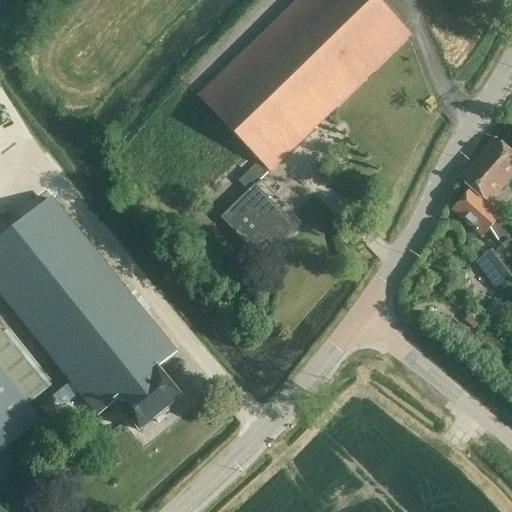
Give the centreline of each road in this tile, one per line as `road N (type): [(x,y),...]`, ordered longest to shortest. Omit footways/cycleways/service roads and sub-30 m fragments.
road 1 (tertiary): [(359,320),(511,55)]
road 2 (tertiary): [(178,511),(323,369),(359,320)]
road 3 (unclassified): [(511,444),(359,320)]
